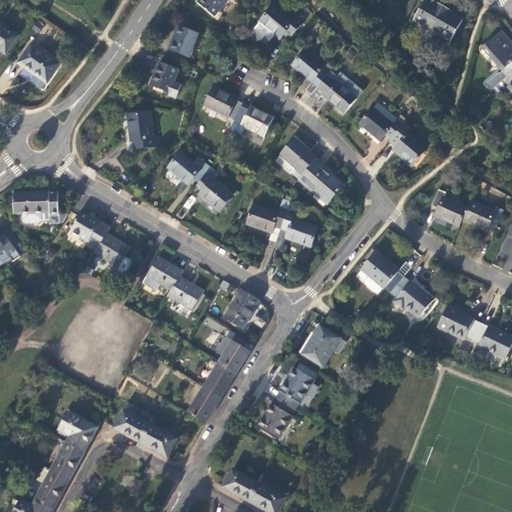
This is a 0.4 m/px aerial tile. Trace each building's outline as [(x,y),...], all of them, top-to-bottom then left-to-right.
[(199,0),(197,4),(213,17),(227,0),(199,0)] [(423,1),(412,20),(449,42),(462,21),(448,13),(449,11),(436,3),(434,7),(423,1)] [(292,22),(273,6),(253,29),(268,42),(274,35),(279,39),(283,35),(289,40),(304,22),(297,16),(292,22)] [(18,35),(0,22),(0,50),(5,54),(18,35)] [(198,34),(179,27),(170,51),(188,58),(198,34)] [(507,77),(511,72),(511,48),(499,33),(481,48),(483,51),(486,48),(503,68),(500,70),(501,72),(502,71),(507,77)] [(17,63),(34,75),(45,82),(46,83),(59,63),(31,44),(17,63)] [(305,90),(311,95),(330,72),(327,69),(305,51),(292,66),(311,83),(305,90)] [(174,82),(178,69),(159,62),(150,86),(153,87),(152,90),(162,93),(163,91),(169,93),(170,94),(174,82)] [(330,72),(311,95),(317,100),(322,95),(344,114),(362,93),(340,74),(332,83),(327,78),(331,74),(330,72)] [(511,72),(507,77),(502,81),(508,88),(504,91),(507,94),(510,91),(511,93),(511,72)] [(45,82),(34,75),(31,81),(41,88),(45,82)] [(181,85),(174,82),(170,94),(169,93),(168,96),(176,99),(181,85)] [(228,117),(234,120),(235,119),(243,104),(236,100),(236,99),(213,87),(203,106),(227,117),(228,117)] [(377,103),(373,108),(381,116),(386,110),(377,103)] [(250,107),(243,104),(235,119),(242,122),(240,126),(244,128),(263,138),(273,117),(251,106),(250,107)] [(384,135),(390,140),(405,123),(407,120),(400,115),(397,119),(386,110),(381,116),(373,108),(359,125),(379,141),(384,135)] [(153,138),(149,113),(127,116),(130,136),(133,136),(135,149),(159,146),(157,138),(153,138)] [(242,122),(235,119),(229,130),(240,136),(244,128),(240,126),(242,122)] [(405,123),(390,140),(397,146),(393,151),(399,156),(401,153),(413,164),(427,148),(409,133),(412,129),(405,123)] [(316,161),(317,158),(296,138),(281,156),(303,175),(316,161)] [(193,180),(199,184),(211,168),(205,163),(200,169),(180,152),(167,167),(188,186),(193,180)] [(303,175),(299,180),(314,194),(316,192),(328,202),(343,185),(316,161),(303,175)] [(211,168),(199,184),(203,188),(199,194),(220,211),(233,196),(213,179),(217,174),(211,168)] [(435,215),(459,227),(462,220),(467,209),(444,198),(446,194),(438,190),(431,206),(438,209),(435,215)] [(22,214),(22,221),(25,223),(40,223),(42,220),(50,220),(50,217),(58,216),(58,215),(58,194),(49,194),(49,192),(12,193),(13,215),(22,214)] [(493,212),(470,202),(467,209),(462,220),(486,231),(489,224),(496,227),(503,211),(496,207),(493,212)] [(275,226),(282,228),(287,212),(279,209),(277,214),(252,205),(245,223),(273,233),(275,226)] [(106,233),(110,227),(101,222),(99,223),(81,211),(76,218),(79,220),(72,230),(97,247),(106,233)] [(287,212),(282,228),(287,230),(285,237),(311,247),(318,229),(292,219),(294,214),(287,212)] [(66,215),(58,215),(58,216),(50,217),(50,220),(50,225),(59,224),(61,224),(66,215)] [(5,233),(0,236),(0,265),(11,258),(13,261),(21,256),(5,233)] [(97,247),(94,253),(118,268),(131,248),(106,233),(97,247)] [(390,293),(404,277),(398,272),(399,271),(375,252),(361,270),(369,277),(365,281),(365,284),(376,293),(378,293),(383,288),(384,289),(384,288),(390,293)] [(180,276),(183,271),(158,256),(146,276),(170,291),(180,276)] [(90,265),(85,272),(102,282),(106,274),(90,265)] [(170,291),(167,297),(191,311),(203,291),(180,276),(170,291)] [(409,282),(404,277),(390,293),(396,298),(392,302),(401,309),(404,306),(418,318),(433,300),(410,281),(409,282)] [(259,302),(240,290),(224,317),(243,328),(259,302)] [(471,343),(480,323),(475,321),(475,319),(447,306),(437,327),(465,340),(465,339),(471,343)] [(488,327),(480,323),(471,343),(478,346),(478,347),(506,360),(511,346),(511,337),(488,326),(488,327)] [(340,339),(320,326),(302,355),(322,367),(340,339)] [(233,340),(220,361),(237,372),(250,351),(233,340)] [(220,361),(203,386),(221,397),(237,372),(220,361)] [(276,398),(294,409),(298,403),(299,404),(314,380),(294,368),(279,392),(280,392),(276,398)] [(221,397),(203,386),(187,412),(205,424),(221,397)] [(290,415),(294,409),(276,398),(273,404),(272,403),(257,427),(278,439),(291,416),(290,415)] [(140,443),(150,425),(123,411),(114,429),(140,443)] [(84,452),(96,428),(69,412),(59,430),(71,436),(67,442),(84,452)] [(140,443),(167,457),(177,439),(150,425),(140,443)] [(68,480),(84,452),(67,442),(51,471),(68,480)] [(248,502),(258,484),(232,469),(222,487),(248,502)] [(52,509),(68,480),(51,471),(36,500),(52,509)] [(248,502),(267,511),(277,511),(285,499),(258,484),(248,502)] [(50,511),(52,509),(36,500),(32,506),(21,499),(14,511),(50,511)]
